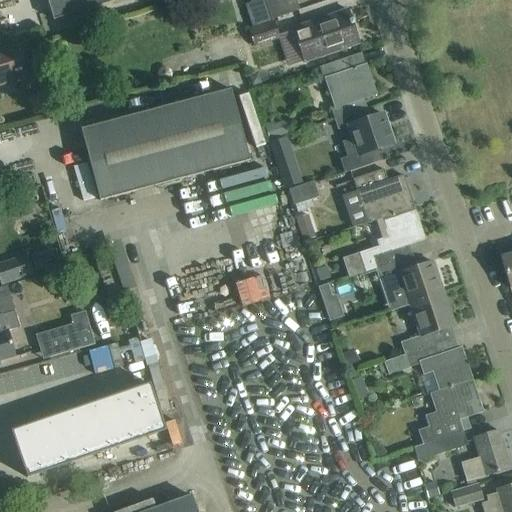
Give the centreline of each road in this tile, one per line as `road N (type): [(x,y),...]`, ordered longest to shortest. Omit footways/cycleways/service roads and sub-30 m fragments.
road 1 (residential): [(467,241),(401,44),(407,0)]
road 2 (residential): [(511,375),(467,241)]
